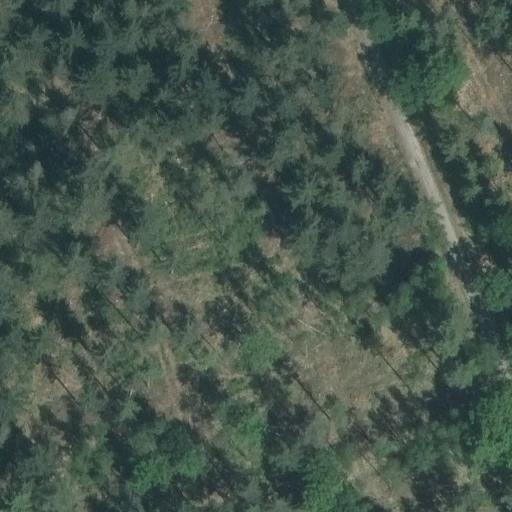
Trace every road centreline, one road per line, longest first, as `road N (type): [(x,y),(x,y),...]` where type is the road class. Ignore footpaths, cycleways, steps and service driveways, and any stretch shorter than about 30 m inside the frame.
road 1 (track): [(346,0),(511,400)]
road 2 (track): [(0,347),(63,511)]
